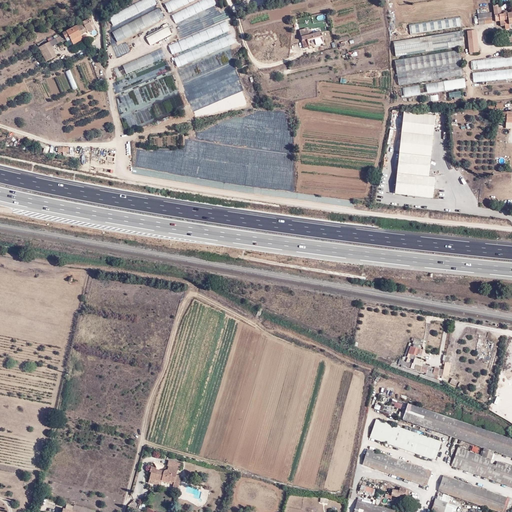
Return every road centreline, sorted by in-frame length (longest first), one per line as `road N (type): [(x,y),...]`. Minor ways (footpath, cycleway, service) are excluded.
road 1 (motorway): [(0,193),(222,234),(511,269)]
road 2 (motorway): [(511,252),(224,217),(0,176)]
road 3 (unknown): [(511,229),(251,201),(139,180),(124,170),(113,138)]
road 4 (track): [(124,511),(186,316),(206,307),(256,320)]
